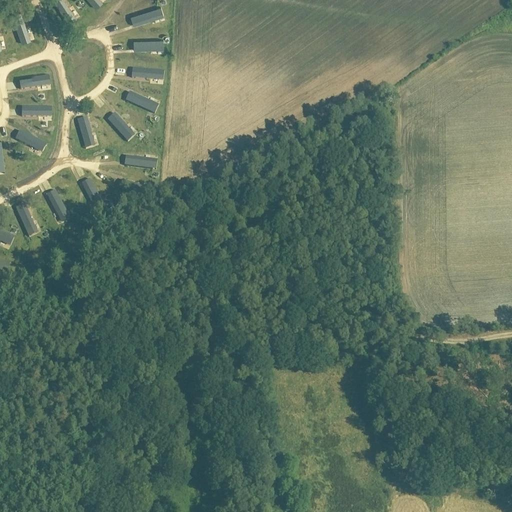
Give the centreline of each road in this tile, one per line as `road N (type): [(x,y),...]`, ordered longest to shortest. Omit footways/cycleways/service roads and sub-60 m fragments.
road 1 (track): [(57,511),(130,462),(155,431),(164,372),(181,358),(241,346),(315,349),(333,341),(360,307)]
road 2 (track): [(511,331),(419,337),(265,256),(183,224),(151,228)]
road 3 (track): [(151,228),(117,250),(102,283),(115,361),(135,382),(130,462)]
